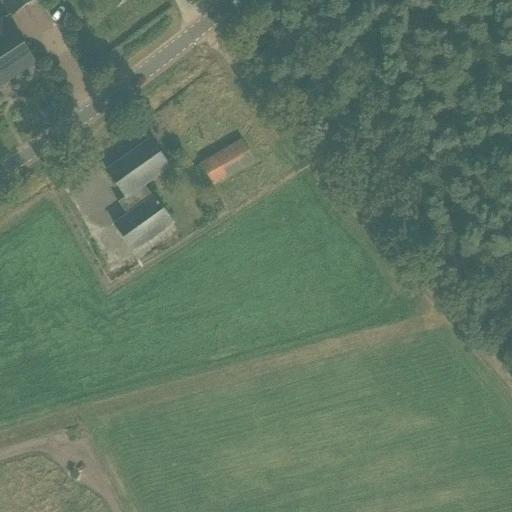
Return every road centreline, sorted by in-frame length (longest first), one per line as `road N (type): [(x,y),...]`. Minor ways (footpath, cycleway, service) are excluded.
road 1 (track): [(511,377),(185,0)]
road 2 (tertiary): [(0,173),(57,142),(233,0)]
